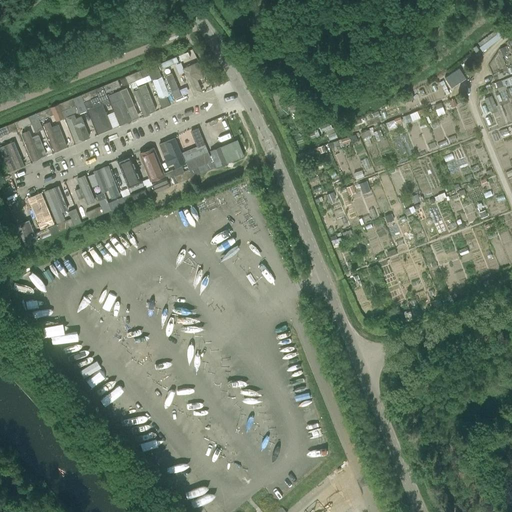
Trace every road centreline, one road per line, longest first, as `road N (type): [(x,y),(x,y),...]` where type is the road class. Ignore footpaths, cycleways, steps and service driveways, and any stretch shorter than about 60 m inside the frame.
road 1 (unknown): [(183,242),(72,316),(210,487),(239,495),(292,442),(251,320)]
road 2 (residential): [(238,81),(21,171),(28,189),(246,100)]
road 3 (unclassified): [(421,511),(246,100)]
road 4 (unknown): [(183,242),(232,208),(252,215),(287,298),(251,320)]
road 5 (track): [(511,202),(469,92),(487,55),(511,31)]
